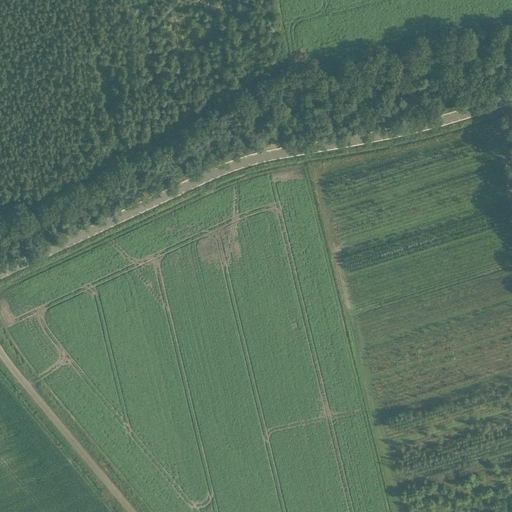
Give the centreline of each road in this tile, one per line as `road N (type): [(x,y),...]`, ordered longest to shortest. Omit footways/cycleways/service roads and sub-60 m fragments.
road 1 (unclassified): [(0,274),(248,159),(376,138),(511,103)]
road 2 (unclassified): [(131,511),(0,350)]
